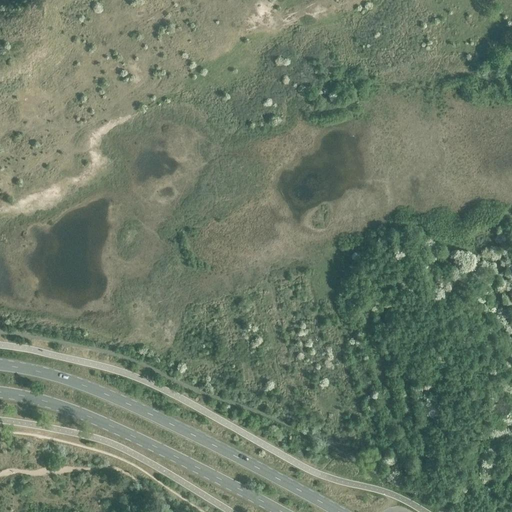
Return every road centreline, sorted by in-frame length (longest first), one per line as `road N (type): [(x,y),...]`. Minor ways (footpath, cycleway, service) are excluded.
road 1 (primary): [(336,511),(99,390),(0,366)]
road 2 (primary): [(0,395),(89,416),(277,511)]
road 3 (unknown): [(180,511),(111,467),(0,476)]
